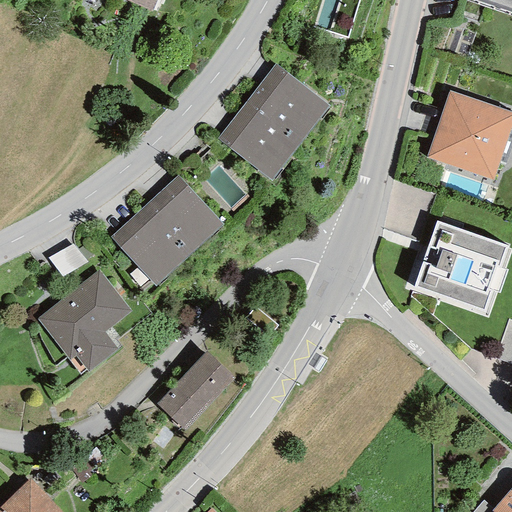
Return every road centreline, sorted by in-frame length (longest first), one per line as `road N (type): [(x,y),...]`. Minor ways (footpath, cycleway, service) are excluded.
road 1 (residential): [(0,440),(65,441),(119,409),(249,280),(277,268),(337,279)]
road 2 (tertiary): [(0,246),(109,180),(161,135),(207,88),(267,0)]
road 3 (tertiary): [(162,511),(258,414),(337,279)]
road 4 (tertiary): [(337,279),(379,153),(414,0)]
road 5 (residential): [(337,279),(511,426)]
